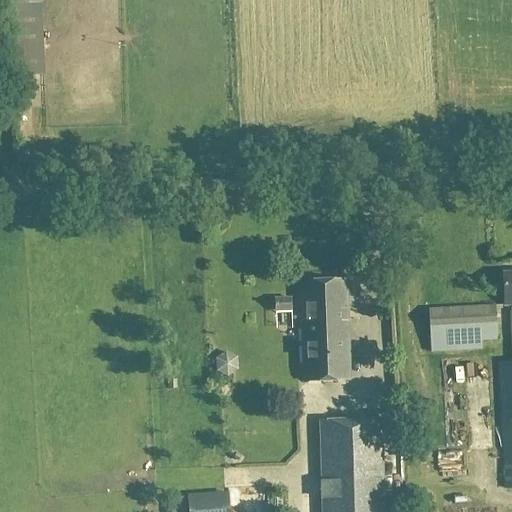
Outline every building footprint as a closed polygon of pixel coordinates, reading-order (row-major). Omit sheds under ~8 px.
[(13,17),(15,29),(33,25),(30,14),(13,17)] [(501,310),(511,309),(511,273),(499,274),(501,310)] [(344,283),(299,285),(303,385),(348,383),(344,283)] [(289,300),(273,300),(273,312),(289,312),(289,300)] [(479,353),(478,342),(495,341),(493,309),(427,313),(429,355),(479,353)] [(511,315),(508,316),(510,365),(497,366),(503,490),(511,489),(511,315)] [(319,424),(321,511),(381,511),(379,423),(319,424)] [(226,511),(226,495),(186,498),(187,511),(226,511)]
